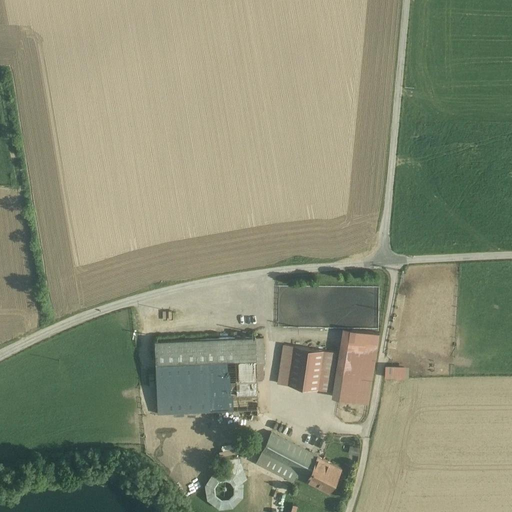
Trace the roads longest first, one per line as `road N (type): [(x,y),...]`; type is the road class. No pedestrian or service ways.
road 1 (residential): [(382,262),(174,290),(94,312),(0,357)]
road 2 (residential): [(407,0),(382,262)]
road 3 (residential): [(511,255),(382,262)]
